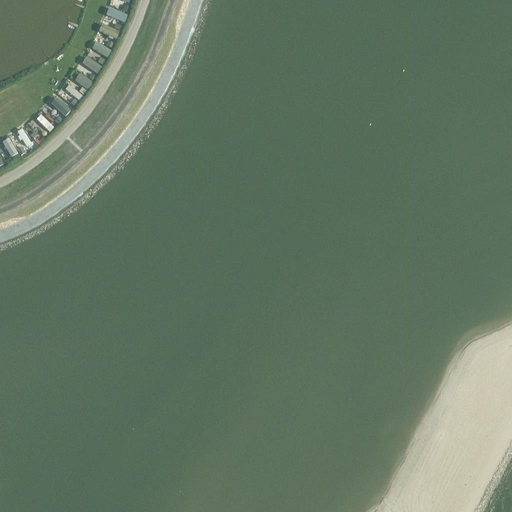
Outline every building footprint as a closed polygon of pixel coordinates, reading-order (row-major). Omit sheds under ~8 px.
[(125,25),(129,17),(110,10),(107,18),(125,25)] [(121,34),(103,27),(100,34),(118,42),(121,34)] [(112,53),(97,44),(93,51),(108,60),(112,53)] [(103,70),(88,59),(83,66),(99,76),(103,70)] [(94,85),(81,76),(76,83),(89,93),(94,85)] [(84,98),(70,86),(66,91),(80,103),(84,98)] [(72,113),(57,100),(52,106),(67,119),(72,113)] [(55,131),(42,117),(38,121),(51,135),(55,131)] [(32,144),(23,131),(18,134),(20,137),(18,138),(21,142),(23,141),(27,148),(32,144)] [(19,155),(10,140),(3,144),(13,159),(19,155)] [(40,144),(37,141),(35,144),(40,148),(45,142),(43,140),(40,144)]
